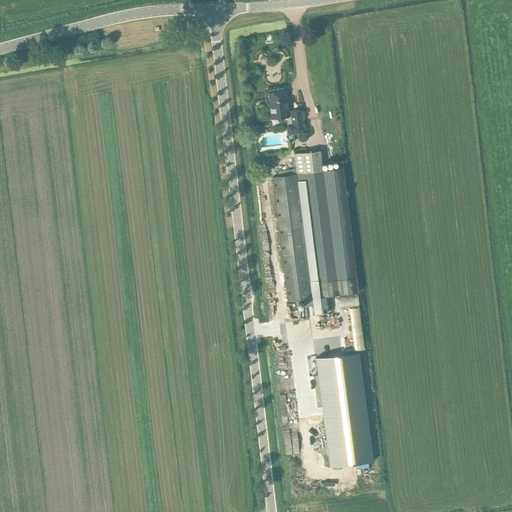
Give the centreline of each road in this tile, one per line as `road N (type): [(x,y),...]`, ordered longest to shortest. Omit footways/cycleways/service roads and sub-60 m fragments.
road 1 (unclassified): [(271,511),(214,12)]
road 2 (unclassified): [(0,49),(143,11),(214,12)]
